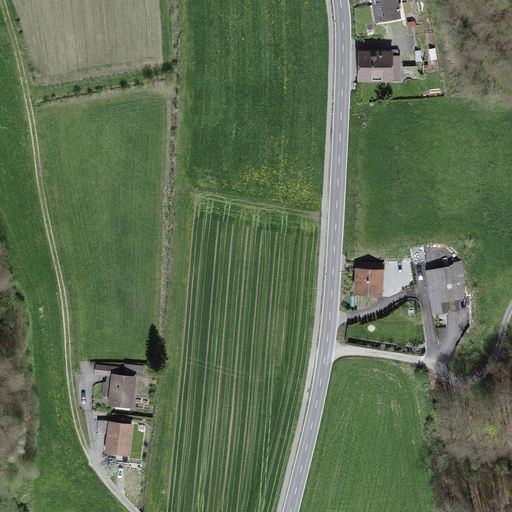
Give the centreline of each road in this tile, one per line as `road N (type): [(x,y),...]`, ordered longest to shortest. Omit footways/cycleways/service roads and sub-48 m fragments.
road 1 (secondary): [(290,511),(330,321),(341,0)]
road 2 (track): [(5,0),(61,275),(81,438),(98,467)]
